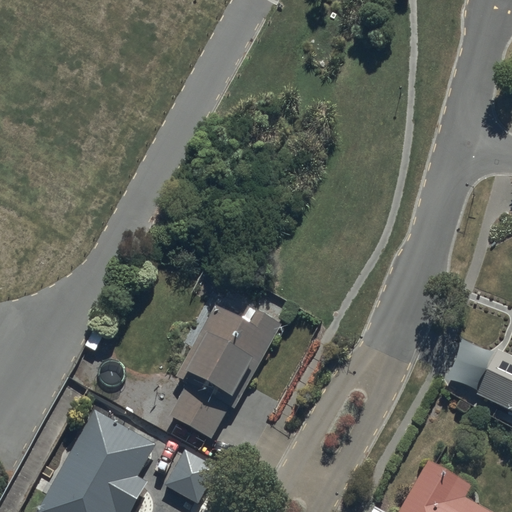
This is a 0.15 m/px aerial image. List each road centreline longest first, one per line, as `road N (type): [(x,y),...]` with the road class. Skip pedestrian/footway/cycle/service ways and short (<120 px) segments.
road 1 (residential): [(459,138),(432,234),(362,393),(293,511)]
road 2 (residential): [(498,0),(459,138)]
